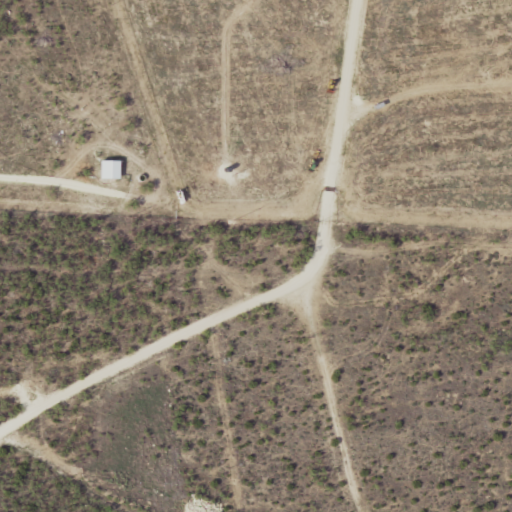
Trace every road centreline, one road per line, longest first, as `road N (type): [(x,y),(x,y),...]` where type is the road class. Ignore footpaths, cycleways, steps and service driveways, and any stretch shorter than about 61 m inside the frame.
road 1 (track): [(368,0),(328,217),(288,313),(366,511)]
road 2 (track): [(328,217),(0,190)]
road 3 (track): [(288,313),(0,457)]
